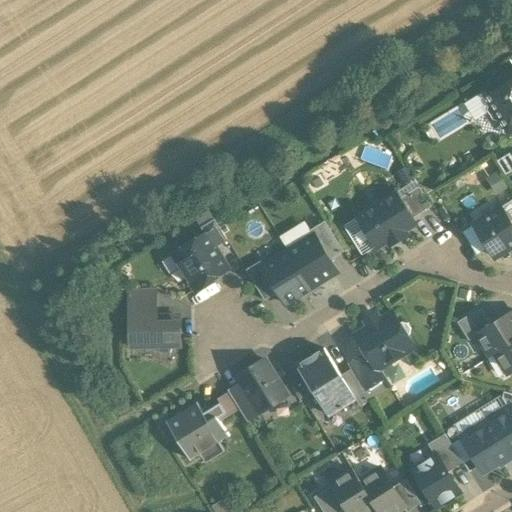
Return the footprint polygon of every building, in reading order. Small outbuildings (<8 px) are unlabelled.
[(511,74),(484,92),(491,104),(489,111),(494,119),(501,120),(509,133),(511,130),(511,74)] [(419,187),(399,200),(411,220),(432,207),(419,187)] [(395,194),(358,217),(377,248),(388,241),(391,245),(406,236),(404,232),(415,225),(411,220),(399,200),(395,194)] [(511,201),(501,208),(511,225),(511,201)] [(511,225),(501,208),(474,225),(492,254),(500,256),(511,248),(511,225)] [(215,220),(202,228),(206,235),(207,234),(215,248),(227,241),(215,220)] [(344,253),(325,222),(310,231),(314,236),(315,235),(330,261),(344,253)] [(206,235),(173,255),(195,290),(229,269),(215,248),(207,234),(206,235)] [(314,236),(289,251),(312,289),(338,273),(330,261),(315,235),(314,236)] [(312,289),(289,251),(264,267),(263,267),(279,293),(286,305),(312,289)] [(264,267),(261,262),(246,271),(265,301),(279,293),(263,267),(264,267)] [(157,289),(130,289),(132,347),(151,347),(167,352),(169,346),(180,346),(179,317),(158,317),(157,289)] [(480,309),(458,323),(469,341),(477,337),(476,336),(491,327),(480,309)] [(511,313),(491,327),(476,336),(477,337),(490,357),(495,354),(494,354),(511,342),(511,313)] [(392,315),(357,336),(368,355),(378,370),(413,348),(406,338),(410,335),(411,330),(408,324),(402,323),(398,325),(392,315)] [(511,342),(494,354),(495,354),(508,375),(511,372),(511,342)] [(341,376),(324,349),(297,366),(328,416),(355,399),(341,376)] [(368,355),(350,367),(351,370),(363,389),(383,377),(378,370),(368,355)] [(287,396),(265,360),(236,378),(241,385),(259,414),(287,396)] [(363,389),(351,370),(341,376),(355,399),(359,405),(369,399),(363,389)] [(259,414),(241,385),(229,393),(247,421),(259,414)] [(511,395),(504,393),(502,399),(509,411),(511,409),(511,395)] [(197,404),(167,422),(166,422),(191,461),(191,460),(228,437),(229,438),(230,437),(218,418),(226,414),(220,404),(204,414),(197,403),(196,403),(197,404)] [(488,419),(460,437),(475,461),(478,460),(486,473),(511,456),(511,409),(509,411),(490,423),(488,419)] [(463,464),(445,435),(428,445),(434,456),(435,455),(435,456),(436,456),(447,473),(463,464)] [(435,456),(413,470),(437,508),(460,494),(447,473),(436,456),(435,456)] [(393,488),(381,469),(360,482),(353,470),(331,484),(332,486),(346,508),(348,511),(371,511),(376,509),(377,511),(398,511),(404,508),(405,507),(393,488)] [(408,511),(420,504),(405,481),(393,488),(405,507),(404,508),(406,511),(408,511)] [(332,486),(314,498),(323,511),(340,511),(346,508),(332,486)]
